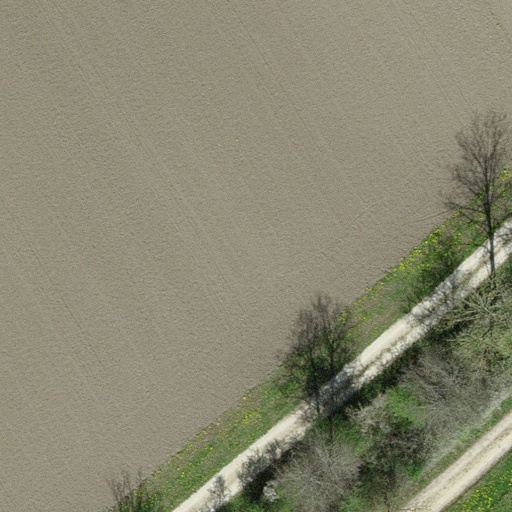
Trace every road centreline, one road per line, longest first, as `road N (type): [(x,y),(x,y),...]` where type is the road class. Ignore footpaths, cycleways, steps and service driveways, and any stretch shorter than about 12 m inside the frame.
road 1 (track): [(511,250),(206,511)]
road 2 (track): [(417,511),(511,422)]
